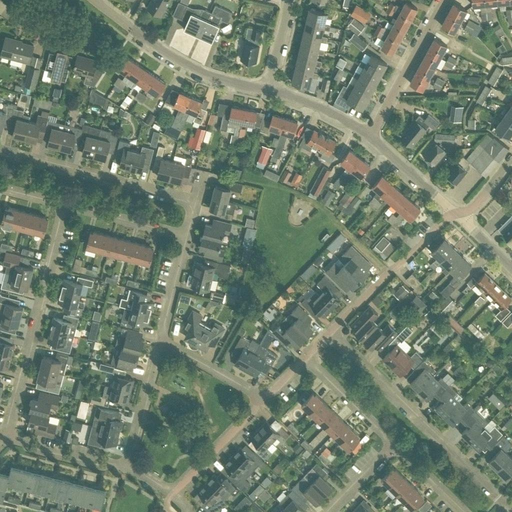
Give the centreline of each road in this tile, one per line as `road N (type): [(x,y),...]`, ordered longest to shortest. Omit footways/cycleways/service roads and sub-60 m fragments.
road 1 (residential): [(507,505),(328,333)]
road 2 (residential): [(6,439),(63,206)]
road 3 (residential): [(268,93),(189,68),(91,0)]
road 4 (residential): [(190,203),(0,152)]
road 5 (residential): [(444,0),(369,139)]
road 6 (residential): [(172,494),(263,400)]
road 7 (residential): [(126,468),(157,342)]
road 8 (residential): [(126,468),(6,439)]
road 9 (residential): [(181,239),(63,206)]
road 10 (residential): [(394,444),(305,360)]
road 11 (residential): [(263,400),(157,342)]
